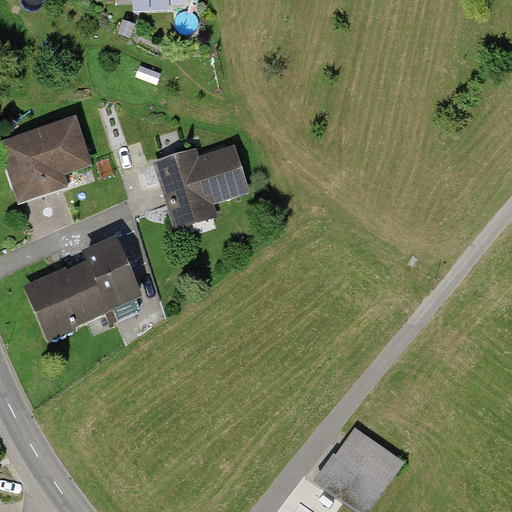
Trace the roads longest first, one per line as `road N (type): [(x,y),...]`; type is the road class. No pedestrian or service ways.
road 1 (track): [(511,209),(269,511)]
road 2 (tertiary): [(0,384),(76,511)]
